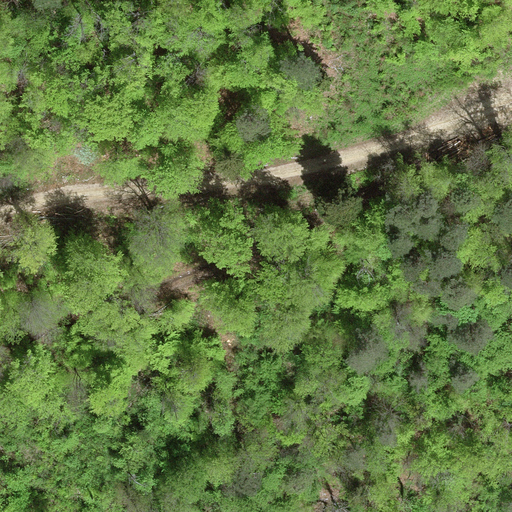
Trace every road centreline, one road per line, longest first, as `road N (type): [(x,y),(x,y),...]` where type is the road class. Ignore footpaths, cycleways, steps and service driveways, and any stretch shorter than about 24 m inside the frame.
road 1 (track): [(0,353),(403,182),(511,108)]
road 2 (track): [(0,210),(42,197),(302,169),(511,107)]
